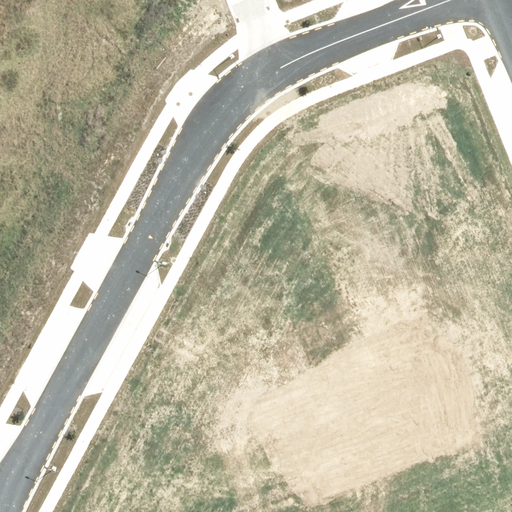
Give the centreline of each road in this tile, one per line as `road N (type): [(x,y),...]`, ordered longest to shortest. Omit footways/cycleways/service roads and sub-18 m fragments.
road 1 (residential): [(278,66),(208,126),(0,506)]
road 2 (residential): [(416,418),(278,66)]
road 3 (residential): [(117,511),(314,459),(416,418)]
road 4 (residential): [(447,0),(278,66)]
